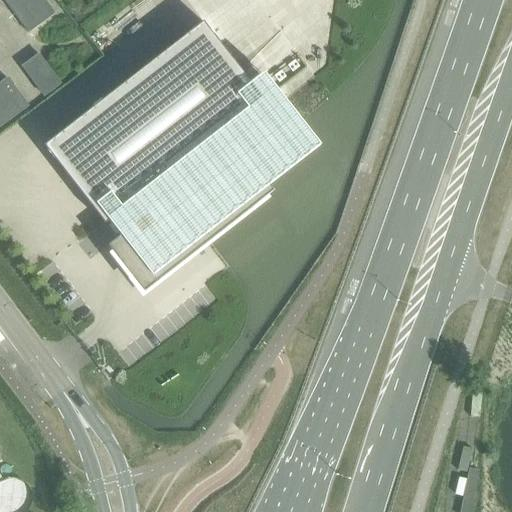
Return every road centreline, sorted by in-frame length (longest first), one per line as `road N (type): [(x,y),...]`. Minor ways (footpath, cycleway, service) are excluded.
road 1 (primary): [(483,0),(365,332),(290,511)]
road 2 (primary): [(362,511),(511,70)]
road 3 (tertiary): [(76,413),(0,311)]
